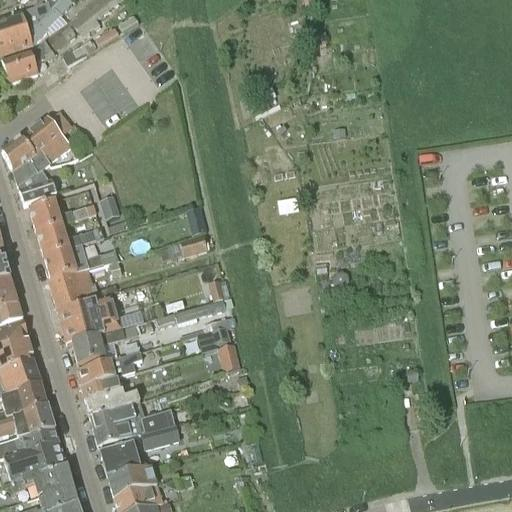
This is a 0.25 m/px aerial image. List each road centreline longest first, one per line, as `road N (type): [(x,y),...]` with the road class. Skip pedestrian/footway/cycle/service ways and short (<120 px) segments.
road 1 (residential): [(99,511),(0,201)]
road 2 (residential): [(0,135),(118,61)]
